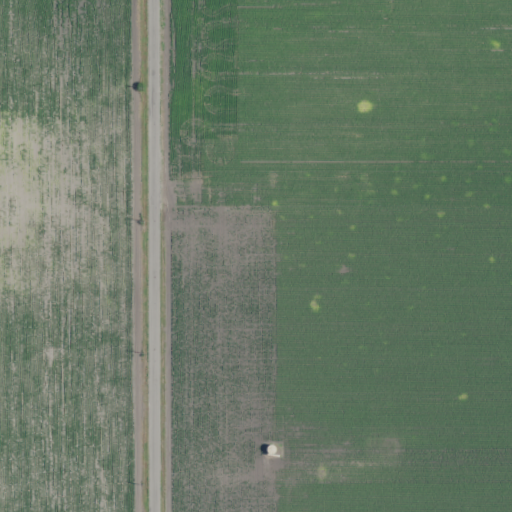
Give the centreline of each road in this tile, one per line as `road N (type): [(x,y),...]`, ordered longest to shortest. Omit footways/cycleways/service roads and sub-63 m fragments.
road 1 (residential): [(153,0),(153,271)]
road 2 (residential): [(153,511),(153,271)]
